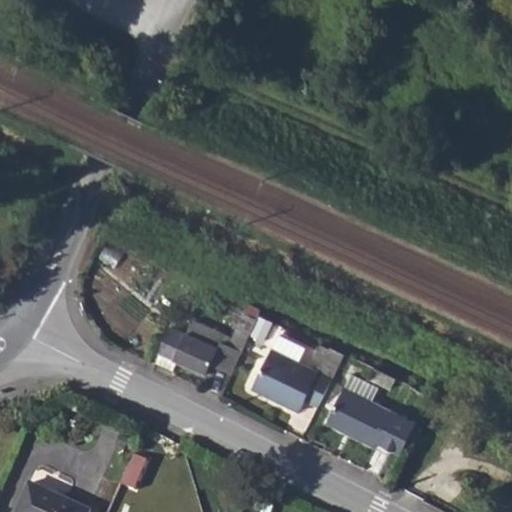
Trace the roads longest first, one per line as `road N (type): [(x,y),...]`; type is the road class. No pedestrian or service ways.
road 1 (residential): [(17,332),(367,511)]
road 2 (track): [(156,43),(511,209)]
road 3 (tertiary): [(170,18),(17,332)]
